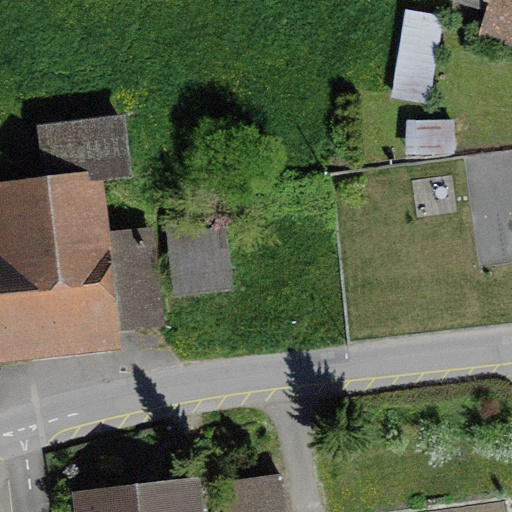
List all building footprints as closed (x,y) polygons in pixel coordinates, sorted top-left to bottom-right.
[(511,0),(492,0),(483,35),(511,43),(511,0)] [(424,110),(440,27),(405,21),(389,104),(424,110)] [(126,182),(120,126),(32,134),(37,180),(0,183),(0,370),(114,359),(111,335),(155,330),(146,238),(99,243),(93,185),(126,182)] [(406,166),(453,162),(450,130),(403,134),(406,166)] [(235,287),(226,229),(170,237),(179,296),(235,287)] [(285,511),(281,481),(215,490),(218,511),(285,511)] [(195,511),(193,490),(71,505),(71,511),(195,511)]
